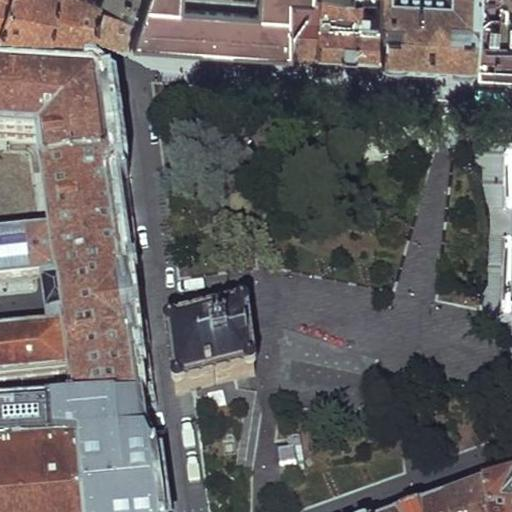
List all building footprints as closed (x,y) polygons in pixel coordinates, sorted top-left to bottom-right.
[(0,0),(0,21),(17,23),(42,24),(49,0),(0,0)] [(83,27),(123,29),(132,0),(49,0),(42,24),(83,27)] [(254,37),(279,38),(280,0),(132,0),(123,29),(141,30),(160,31),(202,34),(228,35),(254,37)] [(307,40),(309,0),(280,0),(279,38),(293,40),(307,40)] [(342,43),(375,45),(376,11),(371,9),(371,0),(309,0),(307,40),(342,43)] [(371,0),(371,9),(376,11),(375,45),(418,47),(464,50),(467,0),(371,0)] [(511,0),(467,0),(464,50),(494,51),(511,52),(511,0)] [(0,511),(169,511),(162,466),(159,465),(155,455),(148,446),(141,401),(134,352),(136,351),(129,300),(126,283),(123,282),(110,190),(117,178),(118,167),(122,166),(111,100),(107,99),(103,90),(97,86),(96,82),(89,81),(88,83),(0,75),(0,511)] [(180,328),(168,331),(176,395),(194,390),(200,388),(256,373),(245,310),(210,320),(185,327),(180,328)] [(307,462),(304,437),(288,439),(290,451),(280,452),(281,459),(282,475),(283,483),(301,481),(300,475),(308,474),(307,462)] [(511,511),(511,485),(486,495),(487,511),(511,511)] [(487,511),(486,495),(461,504),(445,509),(444,511),(487,511)]
